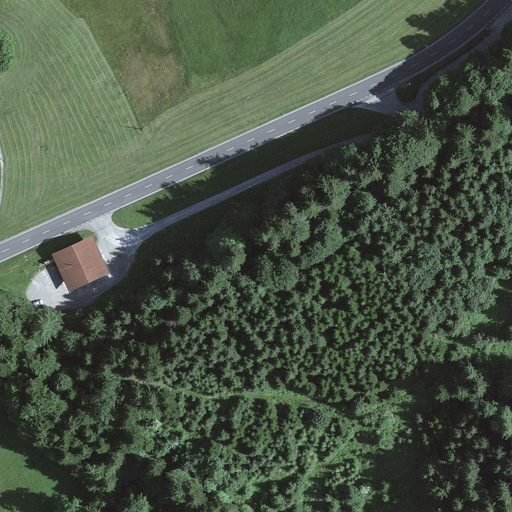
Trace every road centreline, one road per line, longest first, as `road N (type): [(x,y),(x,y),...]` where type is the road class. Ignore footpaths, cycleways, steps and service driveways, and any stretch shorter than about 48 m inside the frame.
road 1 (track): [(506,0),(502,26),(482,50),(444,75),(412,112),(347,147),(130,240),(110,233),(92,211)]
road 2 (secondary): [(369,87),(0,253)]
road 3 (secondary): [(500,0),(445,46),(369,87)]
